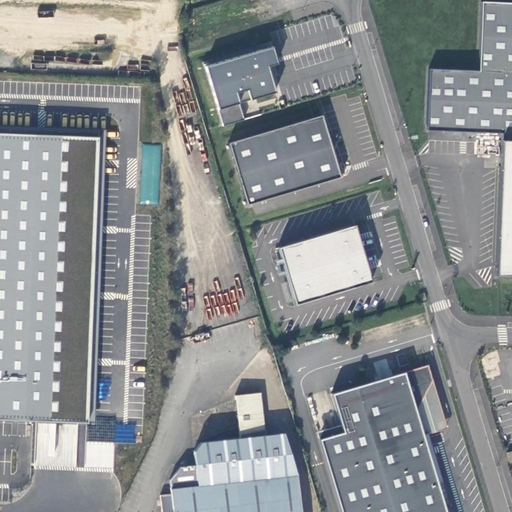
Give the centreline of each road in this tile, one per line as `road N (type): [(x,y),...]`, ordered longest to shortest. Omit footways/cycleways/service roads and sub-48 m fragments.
road 1 (unclassified): [(348,0),(450,334)]
road 2 (unclassified): [(0,45),(161,42),(295,0)]
road 3 (unclassified): [(450,334),(501,511)]
